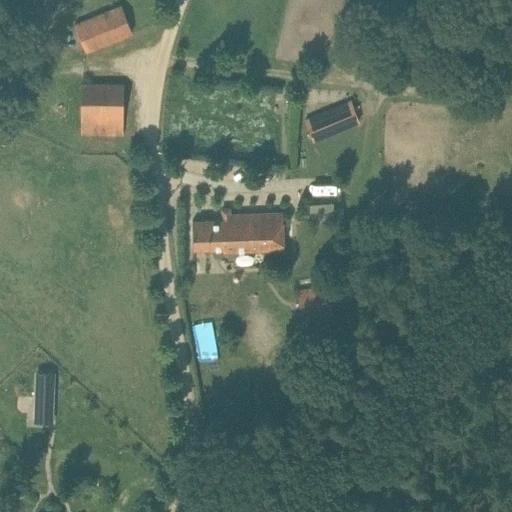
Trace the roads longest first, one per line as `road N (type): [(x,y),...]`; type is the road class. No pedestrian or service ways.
road 1 (track): [(186,0),(161,64),(159,168),(193,438),(167,511)]
road 2 (track): [(511,274),(321,511)]
